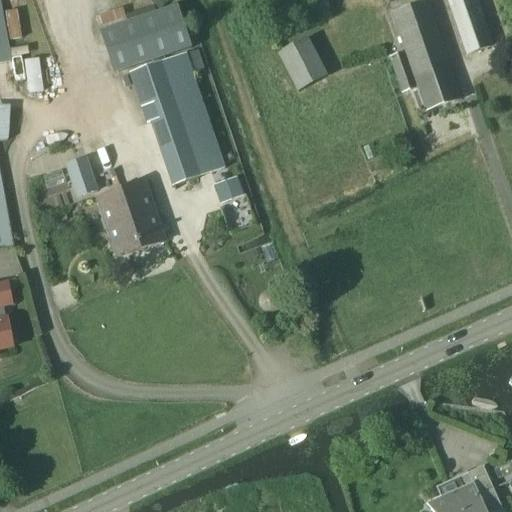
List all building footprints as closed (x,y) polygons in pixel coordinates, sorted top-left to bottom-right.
[(327,0),(316,0),(303,5),(307,17),(330,9),(327,0)] [(446,0),(466,56),(493,47),(476,0),(446,0)] [(461,100),(428,3),(392,16),(405,53),(389,58),(402,95),(418,89),(426,112),(461,100)] [(100,32),(115,76),(192,50),(178,6),(100,32)] [(121,9),(98,17),(102,29),(125,22),(121,9)] [(308,39),(278,56),(298,94),(329,77),(308,39)] [(225,170),(185,55),(129,75),(147,126),(151,124),(173,188),(225,170)] [(88,158),(66,166),(77,199),(100,191),(88,158)] [(0,251),(13,249),(0,177),(0,251)] [(237,180),(214,187),(221,206),(243,198),(237,180)] [(117,260),(141,251),(165,243),(145,182),(96,199),(117,260)] [(5,317),(3,308),(12,306),(7,283),(0,283),(0,351),(13,349),(6,317),(5,317)] [(441,499),(427,505),(432,511),(502,511),(483,468),(468,475),(437,489),(441,499)]
